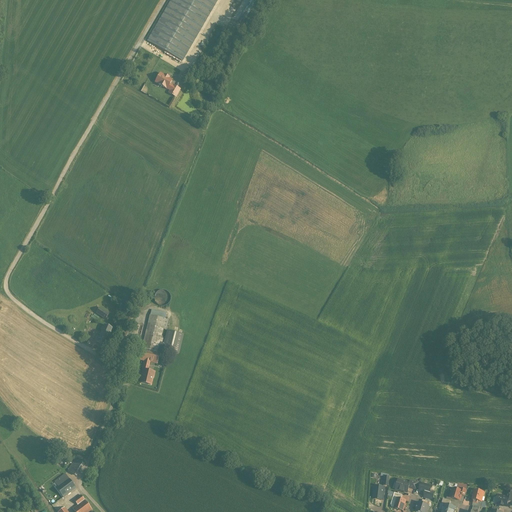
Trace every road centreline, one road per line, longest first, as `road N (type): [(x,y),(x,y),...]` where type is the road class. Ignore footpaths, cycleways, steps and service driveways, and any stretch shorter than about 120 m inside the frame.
road 1 (track): [(95,353),(13,300),(5,281),(164,0)]
road 2 (unclassified): [(95,353),(118,380),(81,485),(104,511)]
